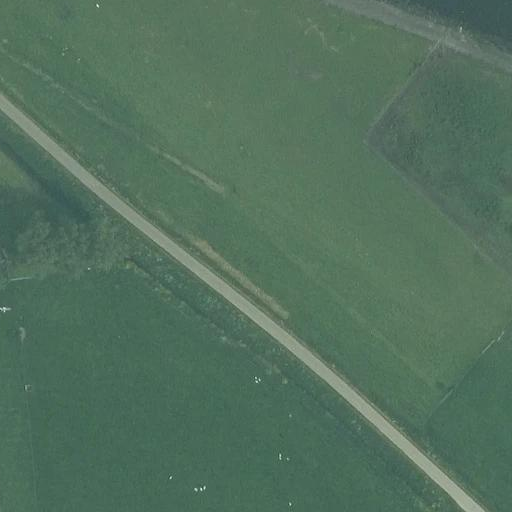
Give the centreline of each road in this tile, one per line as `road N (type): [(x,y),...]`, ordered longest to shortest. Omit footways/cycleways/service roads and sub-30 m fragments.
road 1 (track): [(0,55),(217,194),(511,453)]
road 2 (unclassified): [(468,511),(0,107)]
